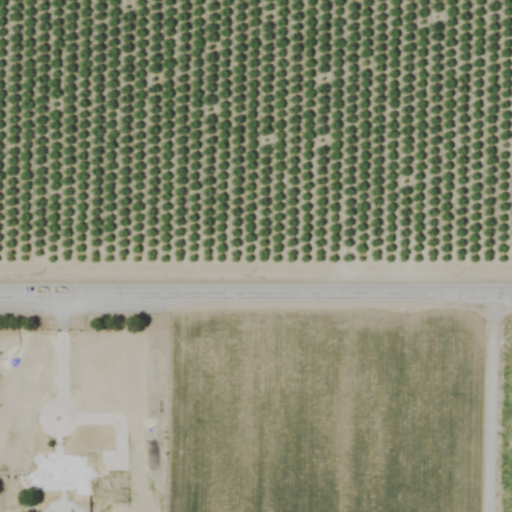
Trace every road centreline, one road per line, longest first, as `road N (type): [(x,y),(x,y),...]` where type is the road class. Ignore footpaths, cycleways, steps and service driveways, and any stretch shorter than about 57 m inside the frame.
road 1 (residential): [(511,295),(0,296)]
road 2 (residential): [(495,511),(503,296)]
